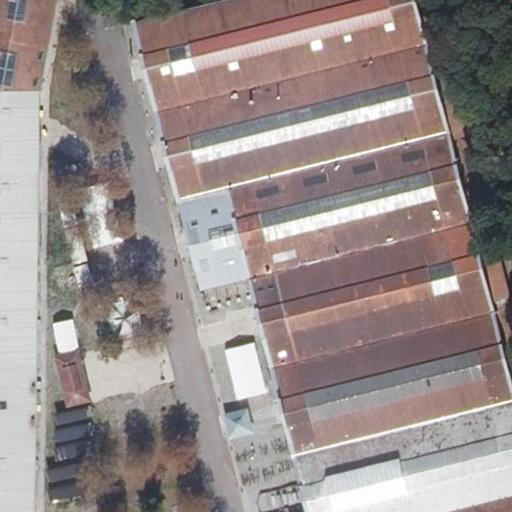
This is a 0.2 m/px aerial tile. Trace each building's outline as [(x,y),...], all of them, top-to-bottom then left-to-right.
[(0,0),(0,511),(33,511),(41,92),(56,0),(0,0)] [(511,511),(511,343),(504,345),(417,0),(215,0),(133,20),(198,288),(246,276),(303,511),(511,511)] [(123,264),(114,205),(86,209),(95,268),(123,264)] [(198,325),(206,350),(230,343),(222,318),(198,325)] [(56,359),(66,399),(88,394),(78,354),(56,359)] [(62,466),(44,470),(50,501),(94,492),(78,410),(51,415),(62,466)]
